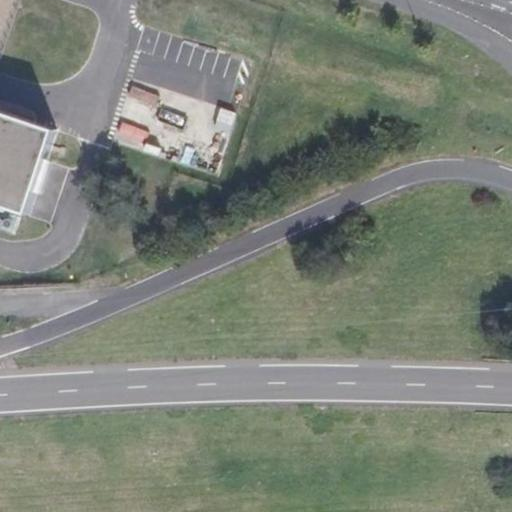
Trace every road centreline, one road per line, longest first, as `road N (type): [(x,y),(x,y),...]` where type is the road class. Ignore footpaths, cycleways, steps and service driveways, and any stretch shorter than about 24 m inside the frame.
road 1 (primary): [(511,184),(447,169),(401,179),(0,347)]
road 2 (primary): [(511,387),(199,383),(0,394)]
road 3 (primary): [(511,57),(461,24),(387,0)]
